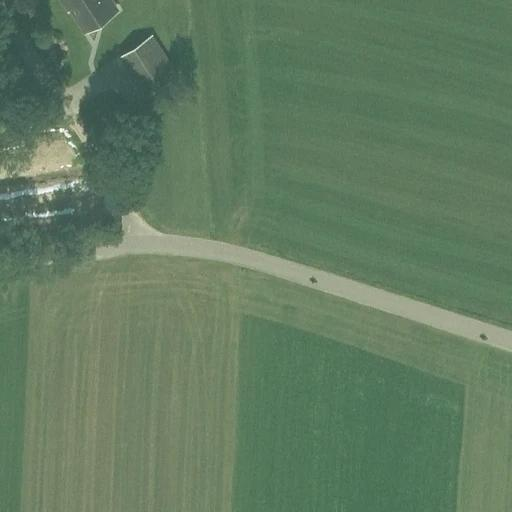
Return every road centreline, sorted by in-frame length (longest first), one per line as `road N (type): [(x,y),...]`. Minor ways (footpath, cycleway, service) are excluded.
road 1 (unclassified): [(511,344),(230,254),(138,244)]
road 2 (unclassified): [(138,244),(133,222),(0,37)]
road 3 (unclassified): [(138,244),(0,266)]
